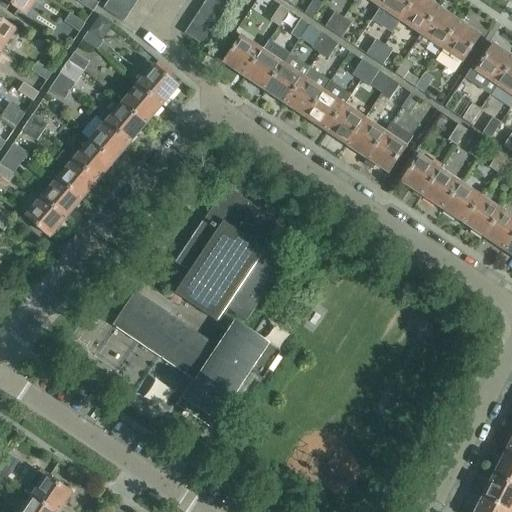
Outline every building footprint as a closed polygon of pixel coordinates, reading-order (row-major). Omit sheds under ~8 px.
[(3,0),(26,16),(36,0),(3,0)] [(79,0),(78,3),(93,13),(99,4),(92,0),(79,0)] [(110,0),(104,9),(125,22),(132,12),(114,0),(110,0)] [(114,0),(132,12),(139,1),(136,0),(114,0)] [(233,5),(225,0),(207,0),(206,2),(226,16),(233,5)] [(314,0),(306,13),(314,19),(323,4),(317,0),(314,0)] [(385,0),(380,8),(401,21),(414,0),(385,0)] [(426,0),(414,0),(401,21),(421,35),(439,8),(426,0)] [(226,16),(206,2),(199,13),(219,26),(226,16)] [(290,11),(282,6),(272,21),(280,26),(290,11)] [(439,8),(421,35),(442,49),(460,22),(439,8)] [(336,12),(326,27),(334,32),(344,18),(336,12)] [(219,26),(199,13),(192,23),(212,36),(219,26)] [(70,15),(64,23),(66,24),(62,31),(75,40),(85,25),(70,15)] [(342,38),(352,23),(344,18),(334,32),(342,38)] [(16,31),(0,19),(0,50),(2,52),(16,31)] [(310,25),(302,20),(292,34),(300,40),(310,25)] [(463,62),(480,36),(460,22),(442,49),(438,55),(448,61),(452,55),(463,62)] [(185,34),(205,47),(212,36),(192,23),(185,34)] [(103,43),(88,33),(82,41),(98,51),(103,43)] [(322,33),(312,48),(320,53),(330,39),(322,33)] [(242,36),(224,64),(245,78),(263,51),(242,36)] [(328,59),(338,44),(330,39),(320,53),(328,59)] [(377,40),(367,55),(375,60),(385,45),(377,40)] [(383,66),(393,51),(385,45),(375,60),(383,66)] [(511,57),(494,45),(476,72),(497,86),(511,63),(511,57)] [(265,91),(283,64),(263,51),(245,78),(265,91)] [(83,71),(88,63),(74,54),(69,61),(83,71)] [(285,105),(310,68),(290,54),(283,64),(265,91),(285,105)] [(159,61),(154,66),(145,58),(128,77),(138,86),(163,106),(179,87),(169,79),(173,74),(159,61)] [(395,74),(404,80),(414,64),(405,59),(395,74)] [(363,61),(353,75),(361,81),(371,66),(363,61)] [(32,72),(48,82),(53,73),(38,63),(32,72)] [(511,63),(497,86),(511,95),(511,63)] [(369,86),(379,72),(371,66),(361,81),(369,86)] [(306,118),(330,82),(310,68),(285,105),(306,118)] [(416,88),(425,93),(429,87),(434,78),(426,73),(416,88)] [(76,84),(60,74),(55,82),(70,93),(76,84)] [(400,86),(391,80),(381,95),(390,100),(400,86)] [(50,90),(65,101),(70,93),(55,82),(50,90)] [(326,132),(344,105),(351,95),(330,82),(306,118),(326,132)] [(19,92),(34,102),(40,94),(24,84),(19,92)] [(122,104),(147,125),(163,106),(138,86),(122,104)] [(429,87),(425,93),(434,99),(438,93),(429,87)] [(412,94),(402,109),(410,114),(420,100),(412,94)] [(106,123),(130,144),(147,125),(122,104),(106,123)] [(26,115),(11,105),(5,113),(20,123),(26,115)] [(347,146),(365,119),(344,105),(326,132),(347,146)] [(463,119),(471,125),(480,110),(472,105),(463,119)] [(0,120),(0,121),(15,131),(20,123),(5,113),(0,120)] [(48,126),(33,116),(28,124),(42,134),(48,126)] [(493,118),(483,133),(491,138),(501,124),(493,118)] [(368,160),(386,133),(385,132),(365,119),(347,146),(367,159),(368,160)] [(385,132),(386,133),(368,160),(367,159),(364,164),(373,170),(376,165),(388,173),(413,136),(392,122),(385,132)] [(91,141),(115,162),(130,144),(106,123),(91,141)] [(22,132),(37,142),(42,134),(28,124),(22,132)] [(459,125),(449,140),(457,145),(466,130),(459,125)] [(479,138),(469,153),(477,159),(487,144),(479,138)] [(74,161),(98,182),(115,162),(91,141),(74,161)] [(14,144),(8,152),(24,163),(29,154),(14,144)] [(500,152),(489,167),(498,173),(508,157),(500,152)] [(58,179),(82,200),(98,182),(74,161),(65,153),(57,162),(66,170),(58,179)] [(419,156),(402,182),(422,196),(440,170),(419,156)] [(506,178),(511,169),(511,160),(508,157),(498,173),(506,178)] [(0,176),(10,183),(15,175),(0,165),(0,176)] [(443,210),(461,184),(440,170),(422,196),(443,210)] [(42,198),(67,218),(82,200),(58,179),(42,198)] [(463,224),(481,197),(461,184),(443,210),(463,224)] [(186,279),(175,294),(217,322),(226,308),(264,251),(267,253),(267,252),(285,226),(260,210),(258,212),(250,206),(251,204),(227,187),(209,214),(204,221),(176,263),(190,272),(186,279)] [(483,237),(501,211),(481,197),(463,224),(483,237)] [(26,217),(50,238),(67,218),(42,198),(26,217)] [(14,216),(6,211),(0,219),(0,229),(4,232),(14,216)] [(504,251),(511,239),(511,217),(501,211),(483,237),(504,251)] [(285,264),(267,252),(267,253),(264,251),(226,308),(246,321),(285,264)] [(125,287),(116,280),(110,290),(119,296),(125,287)] [(181,408),(211,428),(249,370),(219,350),(220,349),(140,295),(136,292),(113,326),(113,327),(114,326),(118,329),(138,342),(159,357),(196,381),(196,382),(197,383),(181,408)] [(219,350),(249,370),(263,379),(280,353),(253,335),(236,324),(220,349),(219,350)] [(494,476),(511,484),(511,457),(505,454),(494,476)] [(13,472),(0,463),(0,475),(7,480),(13,472)] [(60,511),(72,494),(39,471),(25,492),(32,497),(53,511),(60,511)] [(483,498),(511,511),(511,484),(494,476),(483,498)] [(22,511),(53,511),(32,497),(22,511)] [(475,511),(511,511),(483,498),(475,511)]
